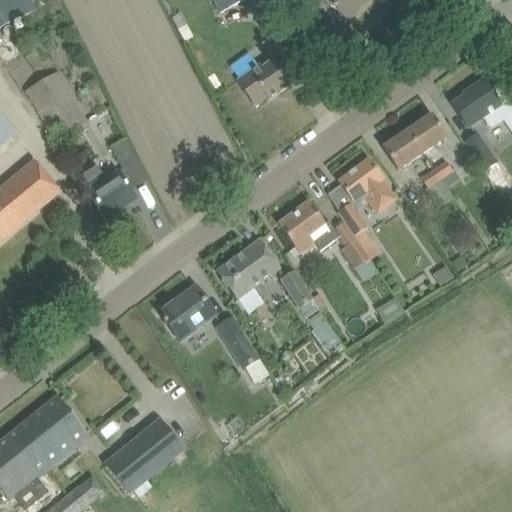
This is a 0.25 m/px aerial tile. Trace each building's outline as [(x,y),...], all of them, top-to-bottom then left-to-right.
[(0,0),(0,31),(35,12),(28,0),(0,0)] [(214,0),(221,13),(246,0),(214,0)] [(306,0),(281,0),(290,16),(309,5),(306,0)] [(322,0),(334,10),(349,23),(369,0),(322,0)] [(237,83),(242,91),(254,107),(266,99),(268,102),(291,86),(274,61),(262,70),(260,67),(237,83)] [(57,74),(26,92),(55,142),(86,123),(57,74)] [(473,94),(453,107),(464,124),(467,129),(482,119),(483,121),(485,119),(490,127),(504,117),(511,128),(511,106),(499,87),(490,92),(484,82),(471,91),(473,94)] [(0,117),(0,149),(16,137),(0,117)] [(432,117),(408,134),(422,156),(447,139),(432,117)] [(383,150),(394,167),(398,172),(422,156),(408,134),(383,150)] [(477,136),(465,144),(483,172),(495,164),(477,136)] [(125,140),(109,148),(122,172),(138,164),(125,140)] [(338,184),(350,200),(354,205),(370,193),(382,209),(395,199),(383,183),(384,183),(368,162),(338,184)] [(445,162),(433,170),(446,189),(459,181),(445,162)] [(0,243),(60,193),(34,163),(0,192),(0,243)] [(496,163),(495,164),(484,172),(492,183),(504,175),(496,163)] [(82,178),(86,184),(92,192),(88,194),(105,220),(121,210),(119,208),(134,198),(118,174),(107,182),(97,168),(82,178)] [(446,189),(433,170),(420,179),(434,198),(431,200),(438,210),(453,200),(446,189)] [(336,232),(329,223),(325,226),(309,206),(280,228),(296,249),(301,256),(314,247),(319,254),(339,239),(345,249),(342,251),(355,270),(364,284),(378,275),(345,224),(336,232)] [(349,207),(340,214),(359,241),(365,251),(372,261),(380,256),(364,232),(369,228),(357,212),(355,214),(349,207)] [(217,273),(229,290),(238,301),(249,316),(264,305),(253,290),(279,271),(259,243),(217,273)] [(432,276),(440,288),(454,279),(446,267),(432,276)] [(295,273),(282,282),(299,308),(311,301),(313,300),(295,273)] [(160,315),(172,332),(180,343),(216,317),(196,289),(160,315)] [(313,300),(311,301),(317,309),(324,305),(318,296),(313,300)] [(376,311),(384,323),(403,310),(395,299),(376,311)] [(233,320),(218,330),(243,370),(259,360),(233,320)] [(323,352),(337,342),(324,324),(310,333),(323,352)] [(0,490),(10,503),(26,491),(90,439),(57,399),(0,444),(0,490)] [(160,426),(106,468),(127,494),(181,452),(160,426)] [(80,488),(49,511),(80,511),(91,503),(80,488)]
